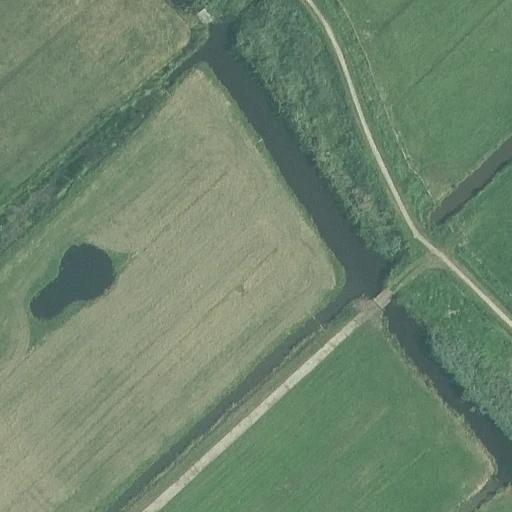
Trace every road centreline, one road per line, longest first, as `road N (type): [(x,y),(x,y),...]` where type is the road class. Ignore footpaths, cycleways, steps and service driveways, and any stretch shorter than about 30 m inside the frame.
road 1 (track): [(511,327),(412,231),(337,47),(309,0)]
road 2 (track): [(437,254),(150,511)]
